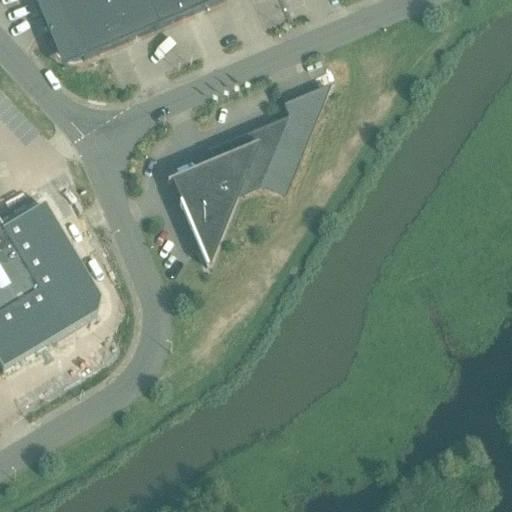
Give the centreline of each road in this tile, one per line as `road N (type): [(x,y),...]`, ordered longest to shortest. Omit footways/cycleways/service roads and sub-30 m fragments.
road 1 (unclassified): [(0,466),(125,390),(157,338),(154,299),(89,141)]
road 2 (unclassified): [(89,141),(413,0)]
road 3 (unclassified): [(89,141),(0,45)]
